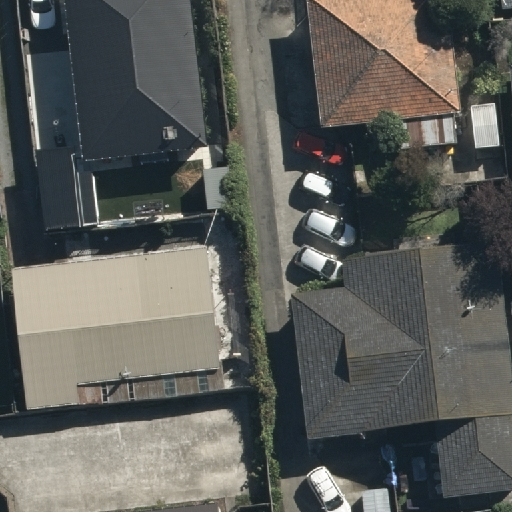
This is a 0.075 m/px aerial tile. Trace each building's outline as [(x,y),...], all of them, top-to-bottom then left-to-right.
[(181,0),(54,0),(76,171),(201,156),(181,0)] [(438,0),(322,0),(299,3),(316,141),(454,124),(438,0)] [(511,0),(489,0),(491,15),(511,12),(511,0)] [(511,72),(500,74),(511,175),(511,72)] [(339,299),(283,306),(300,450),(425,435),(434,511),(511,501),(511,464),(486,251),(335,269),(339,299)] [(201,256),(9,279),(25,405),(216,382),(201,256)]
